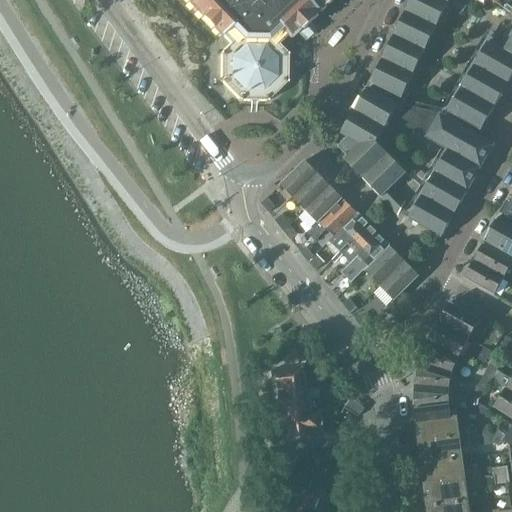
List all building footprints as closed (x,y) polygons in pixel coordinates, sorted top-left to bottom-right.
[(322,6),(328,0),(182,0),(219,38),(222,36),(231,45),(222,53),(220,53),(220,55),(221,55),(220,80),(219,81),(220,83),(221,82),(239,100),(238,101),(241,102),(241,101),(266,101),(266,102),(268,102),(268,101),(286,83),(287,84),(288,82),(287,81),(287,56),(288,56),(287,53),(286,54),(277,45),(286,36),(289,39),(297,32),(305,40),(317,28),(309,19),(322,6)] [(411,0),(383,60),(371,83),(402,99),(450,0),(411,0)] [(511,0),(498,0),(497,4),(511,13),(511,0)] [(489,43),(463,89),(449,112),(482,131),(511,78),(511,39),(505,52),(489,43)] [(408,173),(389,155),(377,143),(399,105),(369,88),(336,145),(348,156),(345,159),(383,198),(408,173)] [(427,138),(441,114),(405,106),(397,120),(427,138)] [(442,238),(482,169),(495,146),(462,127),(409,219),(442,238)] [(306,161),(281,186),(293,198),(318,174),(306,161)] [(318,174),(293,198),(306,211),(331,187),(318,174)] [(331,187),(306,211),(319,224),(344,199),(331,187)] [(391,189),(383,198),(398,213),(399,215),(406,203),(401,199),(394,192),(391,189)] [(499,218),(511,225),(511,196),(499,218)] [(276,208),(268,198),(262,204),(269,213),(276,208)] [(358,214),(344,199),(319,224),(310,233),(317,240),(327,230),(334,237),(358,214)] [(369,225),(358,214),(330,242),(341,253),(369,225)] [(283,231),(290,225),(282,215),(275,221),(283,231)] [(511,257),(511,225),(499,218),(485,242),(509,255),(509,256),(511,257)] [(290,225),(283,231),(291,241),(298,235),(290,225)] [(369,225),(341,253),(334,259),(337,262),(344,255),(351,263),(359,255),(379,235),(369,225)] [(351,285),(366,271),(390,247),(379,235),(359,255),(365,261),(360,266),(359,266),(345,279),(351,285)] [(511,259),(486,244),(476,261),(507,279),(511,270),(511,259)] [(308,247),(301,253),(308,262),(315,256),(308,247)] [(390,247),(366,271),(381,286),(405,262),(390,247)] [(318,256),(310,264),(316,272),(325,263),(318,256)] [(476,261),(466,278),(497,296),(507,279),(476,261)] [(381,286),(395,301),(420,277),(405,262),(381,286)] [(350,299),(343,304),(351,314),(358,309),(350,299)] [(450,302),(439,322),(470,339),(476,330),(482,320),(450,302)] [(363,315),(356,320),(364,330),(371,325),(363,315)] [(439,322),(435,329),(431,338),(429,341),(460,358),(463,352),(463,350),(470,339),(439,322)] [(496,330),(496,331),(490,340),(498,346),(504,335),(496,330)] [(511,348),(511,340),(508,338),(502,348),(509,353),(511,348)] [(460,358),(429,341),(420,362),(454,372),(459,360),(460,358)] [(484,348),(477,358),(485,363),(491,353),(484,348)] [(279,393),(308,389),(306,366),(307,362),(310,359),(300,349),(283,363),(283,368),(277,369),(277,370),(273,371),(274,387),(279,387),(279,393)] [(493,377),(500,366),(492,361),(485,372),(493,377)] [(415,385),(450,388),(454,372),(420,362),(415,385)] [(487,388),(493,377),(485,372),(479,383),(487,388)] [(473,394),(480,398),(487,388),(479,383),(473,394)] [(450,388),(415,385),(417,410),(451,405),(450,388)] [(332,386),(320,387),(320,389),(320,395),(333,394),(332,386)] [(311,412),(308,389),(279,393),(280,398),(275,398),(277,415),(282,415),(288,415),(311,412)] [(511,392),(507,389),(495,408),(511,418),(511,392)] [(351,398),(346,407),(359,417),(365,409),(363,408),(358,404),(358,403),(356,402),(353,399),(351,398)] [(476,413),(479,404),(471,399),(467,410),(476,413)] [(491,411),(479,404),(476,413),(489,416),(491,411)] [(418,422),(421,444),(477,437),(476,427),(459,429),(458,417),(452,418),(451,405),(417,410),(418,422)] [(288,415),(290,438),(313,435),(325,433),(325,432),(323,410),(311,412),(288,415)] [(497,437),(504,442),(507,436),(500,431),(497,437)] [(423,465),(463,460),(462,448),(478,446),(477,437),(421,444),(423,465)] [(504,442),(497,437),(493,443),(501,448),(504,442)] [(426,487),(483,479),(481,470),(465,472),(463,460),(423,465),(426,487)] [(508,476),(507,469),(495,470),(496,477),(508,476)] [(496,477),(483,479),(426,487),(429,508),(469,503),(467,491),(497,487),(497,484),(509,483),(508,476),(496,477)] [(429,511),(511,511),(506,511),(500,511),(488,511),(469,511),(469,503),(429,508),(429,511)]
